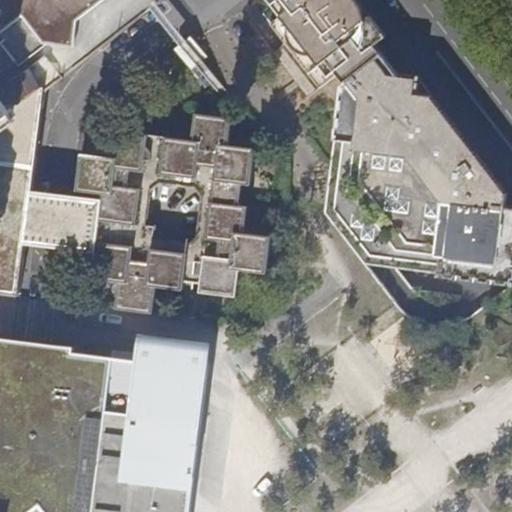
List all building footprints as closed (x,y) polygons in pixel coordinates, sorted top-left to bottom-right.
[(0,0),(0,79),(7,80),(10,81),(28,74),(53,56),(84,59),(88,33),(117,11),(109,0),(0,0)] [(386,34),(359,0),(281,0),(289,10),(271,23),(285,42),(274,51),(309,98),(339,74),(376,44),(386,34)] [(399,74),(376,44),(339,74),(344,82),(342,83),(326,211),(368,266),(511,281),(511,205),(506,205),(507,190),(480,155),(469,142),(460,129),(433,96),(416,94),(418,77),(399,74)] [(7,80),(0,79),(0,201),(3,202),(5,184),(17,171),(11,166),(30,149),(18,133),(26,126),(7,100),(7,80)] [(104,193),(103,200),(104,200),(94,279),(121,282),(118,308),(155,313),(158,286),(200,292),(239,296),(242,270),(268,273),(272,237),(246,233),(249,207),(241,206),(243,184),(251,185),(256,148),(229,145),(233,118),(197,114),(194,140),(113,131),(110,155),(83,152),(79,190),(104,193)] [(0,222),(3,202),(0,201),(0,287),(3,285),(0,281),(0,274),(14,267),(4,252),(6,238),(1,228),(4,226),(0,223),(0,222)] [(0,511),(194,511),(198,481),(217,343),(145,335),(141,361),(117,358),(78,353),(79,347),(33,343),(15,339),(0,337),(0,511)]
